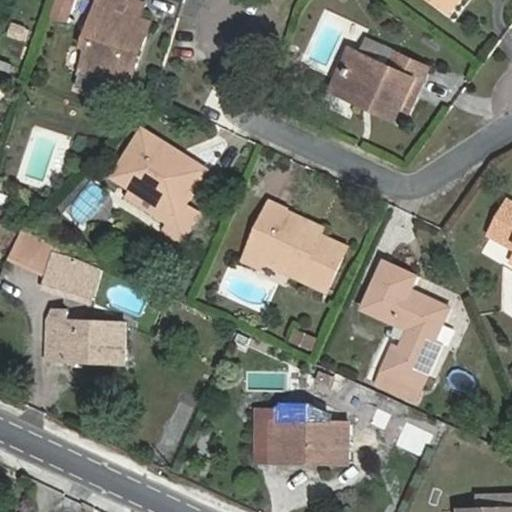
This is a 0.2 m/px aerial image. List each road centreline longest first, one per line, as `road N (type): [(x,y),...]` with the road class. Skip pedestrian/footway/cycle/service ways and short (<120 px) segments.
road 1 (residential): [(511,115),(441,192),(246,95)]
road 2 (residential): [(184,511),(0,427)]
